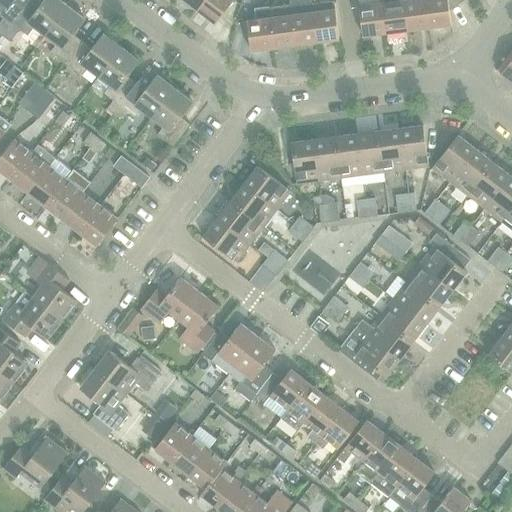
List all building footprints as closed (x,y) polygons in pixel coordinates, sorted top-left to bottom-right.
[(0,0),(2,2),(0,4),(0,13),(4,16),(0,20),(0,33),(2,35),(28,0),(0,0)] [(28,0),(2,35),(9,41),(19,28),(27,34),(33,26),(45,35),(67,5),(60,0),(43,0),(38,7),(28,0)] [(185,0),(196,9),(203,0),(185,0)] [(203,0),(196,9),(214,23),(231,0),(203,0)] [(310,0),(288,0),(289,5),(295,44),(316,42),(311,3),(310,0)] [(334,0),(311,3),(316,42),(339,39),(334,0)] [(380,0),(381,2),(385,32),(406,30),(402,0),(380,0)] [(424,0),(402,0),(406,30),(428,27),(424,0)] [(424,0),(428,27),(451,24),(449,9),(462,0),(424,0)] [(385,32),(381,2),(358,5),(362,35),(385,32)] [(67,5),(45,35),(56,43),(50,51),(65,63),(82,41),(73,34),(85,18),(67,5)] [(289,5),(268,8),(269,17),(273,47),(295,44),(289,5)] [(253,8),(255,18),(246,20),(250,50),(273,47),(269,17),(268,8),(268,6),(253,8)] [(82,41),(65,63),(81,75),(87,67),(98,76),(121,46),(103,33),(91,48),(82,41)] [(121,46),(98,76),(109,84),(103,92),(112,100),(106,108),(112,113),(136,82),(126,75),(138,60),(121,46)] [(511,57),(500,74),(511,82),(511,57)] [(11,73),(4,81),(11,87),(23,72),(14,64),(9,71),(11,73)] [(136,82),(112,113),(119,118),(125,109),(134,116),(140,108),(152,117),(174,87),(157,74),(145,89),(136,82)] [(18,103),(28,111),(45,89),(35,81),(18,103)] [(174,87),(152,117),(163,126),(157,134),(172,146),(189,124),(180,116),(192,101),(174,87)] [(45,89),(28,111),(39,118),(51,101),(55,96),(45,89)] [(62,126),(70,116),(63,110),(55,121),(62,126)] [(0,115),(0,137),(11,124),(0,115)] [(422,124),(400,127),(405,168),(428,165),(422,124)] [(400,127),(378,130),(384,171),(405,168),(400,127)] [(378,130),(357,133),(362,174),(384,171),(378,130)] [(83,142),(89,147),(97,137),(90,131),(83,142)] [(357,133),(335,136),(341,177),(362,174),(357,133)] [(432,167),(450,181),(475,148),(457,134),(432,167)] [(335,136),(314,139),(319,180),(341,177),(335,136)] [(97,137),(89,147),(96,152),(104,142),(97,137)] [(0,155),(0,170),(11,178),(31,152),(14,138),(0,155)] [(319,180),(314,139),(291,142),(296,183),(319,180)] [(37,145),(31,152),(11,178),(28,192),(54,158),(37,145)] [(475,148),(450,181),(467,194),(492,161),(475,148)] [(113,165),(120,170),(128,160),(121,155),(113,165)] [(54,158),(28,192),(45,205),(71,171),(54,158)] [(128,160),(120,170),(141,187),(149,177),(128,160)] [(492,161),(467,194),(484,208),(510,175),(492,161)] [(257,165),(243,183),(276,208),(290,190),(257,165)] [(73,169),(71,171),(45,205),(62,218),(82,191),(90,182),(73,169)] [(511,176),(510,175),(484,208),(502,221),(511,207),(511,176)] [(243,183),(230,200),(263,226),(276,208),(243,183)] [(82,191),(62,218),(79,231),(99,205),(82,191)] [(413,192),(404,193),(407,211),(416,210),(413,192)] [(407,211),(404,193),(395,195),(397,212),(407,211)] [(375,197),(365,198),(368,216),(377,215),(375,197)] [(368,216),(365,198),(356,200),(358,217),(368,216)] [(424,212),(431,218),(442,204),(435,198),(424,212)] [(230,200),(217,217),(250,243),(263,226),(230,200)] [(337,202),(328,203),(330,221),(339,220),(337,202)] [(330,221),(328,203),(318,205),(321,222),(330,221)] [(442,204),(431,218),(439,224),(450,209),(442,204)] [(99,205),(79,231),(96,245),(117,218),(99,205)] [(511,207),(502,221),(511,228),(511,207)] [(299,215),(294,223),(308,234),(313,226),(299,215)] [(434,227),(419,215),(413,223),(428,234),(434,227)] [(250,243),(217,217),(203,236),(236,261),(250,243)] [(453,235),(460,240),(471,226),(464,220),(453,235)] [(308,234),(294,223),(288,230),(302,241),(308,234)] [(471,226),(460,240),(468,246),(479,232),(471,226)] [(433,246),(419,263),(452,289),(466,271),(450,258),(457,249),(436,233),(428,242),(433,246)] [(395,245),(381,234),(375,242),(389,253),(395,245)] [(487,260),(494,266),(505,252),(498,246),(487,260)] [(273,249),(268,256),(282,267),(288,260),(273,249)] [(511,257),(505,252),(494,266),(501,272),(511,258),(511,257)] [(282,267),(268,256),(262,264),(276,275),(282,267)] [(360,261),(354,269),(368,280),(374,272),(360,261)] [(41,285),(32,296),(61,319),(76,300),(61,288),(69,279),(47,262),(34,279),(41,285)] [(419,263),(406,281),(439,306),(452,289),(419,263)] [(368,280),(354,269),(348,276),(363,287),(368,280)] [(168,311),(178,318),(199,291),(180,276),(166,294),(157,286),(140,308),(159,323),(168,311)] [(406,281),(393,298),(426,323),(439,306),(406,281)] [(25,290),(15,302),(3,319),(25,336),(32,327),(47,338),(61,319),(32,296),(25,290)] [(199,291),(178,318),(188,325),(178,337),(197,352),(214,330),(204,323),(218,305),(199,291)] [(334,295),(328,303),(342,314),(348,306),(334,295)] [(393,298),(379,315),(413,340),(426,323),(393,298)] [(342,314),(328,303),(322,310),(336,321),(342,314)] [(144,315),(133,306),(118,327),(129,335),(144,315)] [(362,318),(357,325),(399,358),(413,340),(379,315),(371,326),(362,318)] [(228,373),(257,336),(240,322),(228,338),(219,330),(202,353),(228,373)] [(511,322),(502,336),(511,343),(511,322)] [(399,358),(357,325),(338,349),(376,379),(381,373),(385,376),(399,358)] [(0,372),(12,382),(27,363),(13,352),(20,342),(0,326),(0,372)] [(257,336),(228,373),(240,382),(235,388),(250,400),(255,394),(272,372),(263,364),(275,349),(257,336)] [(511,343),(502,336),(488,354),(511,372),(511,343)] [(109,350),(94,368),(126,393),(135,381),(146,390),(159,373),(137,356),(129,366),(109,350)] [(126,393),(94,368),(80,387),(100,403),(93,413),(115,430),(129,413),(117,404),(126,393)] [(272,372),(255,394),(265,401),(263,403),(280,416),(287,408),(307,381),(290,368),(282,379),(272,372)] [(0,398),(12,382),(0,372),(0,398)] [(307,381),(287,408),(280,416),(297,429),(304,421),(324,394),(307,381)] [(205,396),(195,388),(190,395),(200,403),(205,396)] [(227,397),(216,389),(210,397),(221,405),(227,397)] [(324,394),(304,421),(313,428),(307,436),(315,442),(341,407),(324,394)] [(177,407),(165,397),(154,411),(167,420),(177,407)] [(341,407),(315,442),(322,447),(328,440),(338,447),(358,421),(341,407)] [(229,421),(219,413),(214,420),(224,428),(229,421)] [(165,423),(152,414),(141,429),(154,438),(165,423)] [(366,419),(345,445),(337,457),(344,462),(350,454),(351,450),(363,459),(383,432),(366,419)] [(154,448),(172,461),(192,435),(175,421),(154,448)] [(229,421),(224,428),(234,435),(239,429),(229,421)] [(383,432),(363,459),(354,470),(371,483),(379,472),(400,445),(383,432)] [(192,435),(172,461),(189,474),(209,448),(192,435)] [(40,487),(67,452),(47,436),(33,454),(21,444),(3,468),(15,477),(20,471),(40,487)] [(286,443),(276,436),(271,443),(281,451),(286,443)] [(264,445),(254,438),(249,444),(259,452),(264,445)] [(286,443),(281,451),(291,458),(296,451),(286,443)] [(264,445),(259,452),(269,460),(275,453),(264,445)] [(379,472),(371,483),(388,496),(396,485),(417,458),(400,445),(379,472)] [(189,474),(205,487),(221,467),(222,467),(226,461),(209,448),(189,474)] [(511,458),(504,453),(497,462),(511,473),(511,458)] [(396,485),(388,496),(409,511),(417,511),(432,494),(422,487),(434,471),(417,458),(396,485)] [(321,470),(311,462),(305,469),(315,477),(321,470)] [(72,511),(81,511),(105,481),(85,465),(71,483),(62,476),(44,499),(60,511),(63,511),(67,507),(72,511)] [(205,487),(200,493),(218,507),(238,480),(245,470),(238,465),(234,470),(236,471),(232,476),(222,467),(221,467),(205,487)] [(335,480),(324,473),(319,480),(329,487),(335,480)] [(238,480),(218,507),(224,511),(240,511),(255,493),(238,480)] [(441,501),(432,494),(417,511),(460,511),(471,500),(453,486),(441,501)] [(255,493),(240,511),(282,511),(291,501),(276,489),(266,502),(255,493)] [(359,499),(349,491),(343,498),(353,506),(359,499)] [(139,511),(120,498),(109,511),(102,511),(97,508),(94,511),(139,511)] [(359,499),(353,506),(361,511),(364,511),(369,507),(359,499)] [(309,511),(297,502),(289,511),(309,511)]
